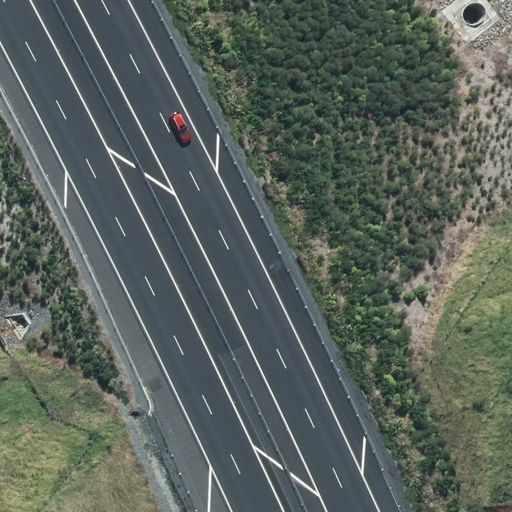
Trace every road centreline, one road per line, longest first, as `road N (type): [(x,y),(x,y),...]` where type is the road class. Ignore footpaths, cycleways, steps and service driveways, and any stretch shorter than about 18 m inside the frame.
road 1 (motorway): [(255,511),(2,0)]
road 2 (motorway): [(105,0),(356,511)]
